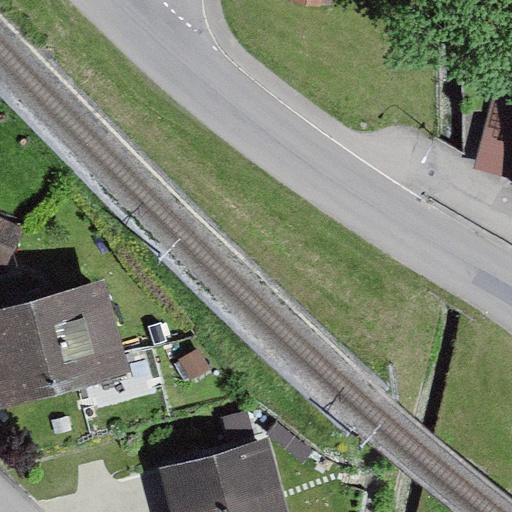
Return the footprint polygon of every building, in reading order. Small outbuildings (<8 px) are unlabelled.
[(511,172),(511,75),(497,72),(473,162),(511,172)] [(24,225),(0,215),(0,266),(5,269),(24,225)] [(116,265),(0,291),(0,394),(138,363),(116,265)] [(198,344),(180,355),(192,374),(210,363),(198,344)] [(290,511),(272,434),(160,460),(169,499),(171,511),(290,511)]
